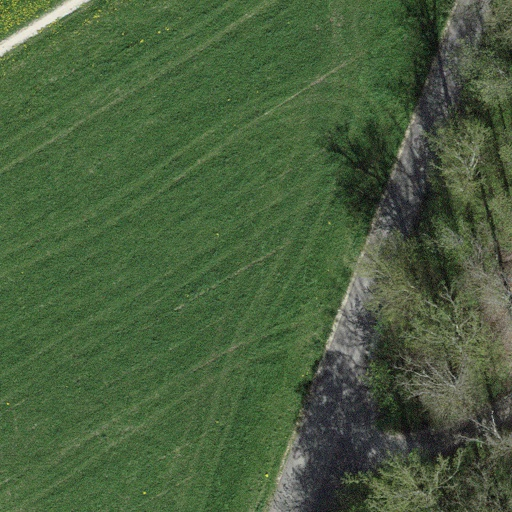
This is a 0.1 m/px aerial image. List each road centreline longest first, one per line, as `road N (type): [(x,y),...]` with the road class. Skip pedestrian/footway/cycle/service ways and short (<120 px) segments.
road 1 (track): [(289,511),(479,0)]
road 2 (track): [(323,423),(420,445),(478,445),(511,415)]
